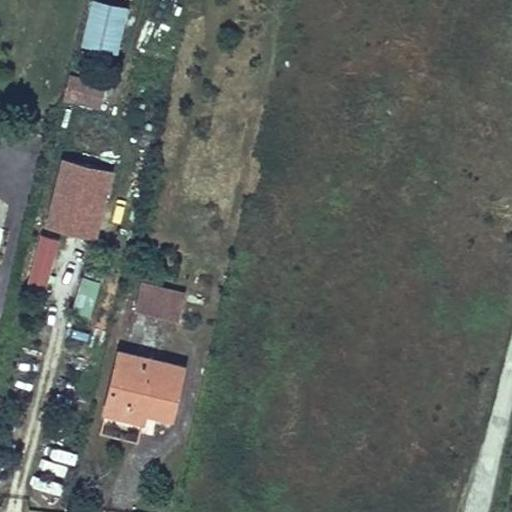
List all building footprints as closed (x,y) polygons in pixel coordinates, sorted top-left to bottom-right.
[(100,0),(90,0),(79,46),(117,55),(128,7),(100,0)] [(103,106),(105,80),(65,77),(63,103),(103,106)] [(60,161),(11,152),(9,170),(57,180),(60,161)] [(27,284),(49,288),(58,238),(36,234),(27,284)] [(85,276),(79,302),(106,309),(112,282),(85,276)] [(133,311),(178,322),(185,291),(140,281),(133,311)] [(125,285),(112,282),(106,309),(119,312),(125,285)] [(63,347),(48,406),(89,415),(90,407),(117,412),(128,362),(63,347)] [(501,431),(511,433),(511,392),(510,392),(501,431)]
